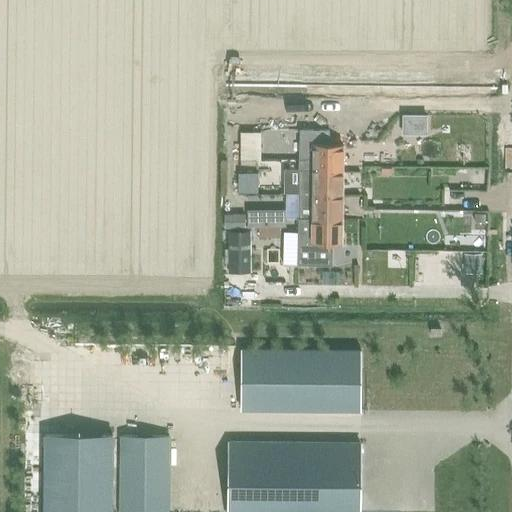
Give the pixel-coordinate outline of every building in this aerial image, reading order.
[(275,109),(275,119),(321,120),(322,110),(275,109)] [(239,134),(239,162),(259,161),(259,133),(239,134)] [(341,171),(342,146),(311,146),(311,159),(298,160),(297,170),(341,171)] [(249,192),(267,192),(266,165),(248,165),(249,192)] [(341,196),(341,171),(297,170),(297,195),(341,196)] [(341,220),(341,196),(297,195),(297,219),(341,220)] [(247,199),(249,215),(269,213),(267,197),(247,199)] [(341,220),(297,219),(296,266),(331,266),(332,245),(341,245),(341,220)] [(227,231),(228,272),(251,272),(251,271),(258,271),(258,250),(250,250),(250,231),(227,231)] [(360,413),(361,349),(240,347),(240,411),(360,413)] [(35,369),(34,378),(56,381),(57,372),(35,369)] [(44,434),(43,511),(111,511),(112,435),(44,434)] [(120,435),(118,511),(167,511),(169,436),(120,435)] [(358,511),(359,443),(229,442),(228,511),(358,511)]
